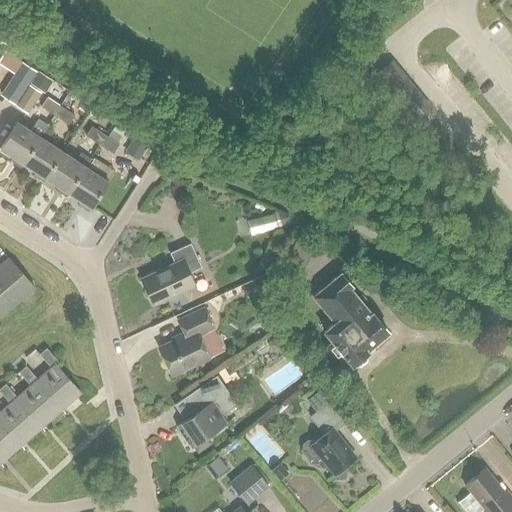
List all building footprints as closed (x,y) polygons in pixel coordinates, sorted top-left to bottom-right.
[(22,62),(1,95),(15,105),(37,72),(22,62)] [(425,109),(387,63),(369,78),(389,103),(395,98),(413,119),(425,109)] [(38,72),(30,84),(42,92),(50,80),(38,72)] [(29,85),(16,106),(28,114),(41,93),(29,85)] [(47,97),(41,107),(54,115),(60,106),(47,97)] [(60,106),(54,115),(69,125),(75,116),(60,106)] [(18,124),(0,150),(13,158),(10,162),(21,169),(23,165),(26,167),(30,161),(43,140),(40,138),(48,127),(37,120),(30,131),(21,126),(18,124)] [(92,127),(86,137),(98,145),(105,135),(92,127)] [(105,135),(98,145),(113,154),(119,145),(117,143),(124,133),(115,127),(108,137),(105,135)] [(134,136),(123,153),(137,162),(148,145),(134,136)] [(30,161),(26,167),(36,173),(33,177),(44,183),(46,180),(63,153),(43,140),(30,161)] [(63,153),(46,180),(50,182),(58,187),(55,191),(59,193),(65,197),(67,194),(85,167),(89,160),(79,153),(75,160),(66,155),(63,153)] [(85,167),(67,194),(72,197),(80,201),(77,205),(82,208),(89,213),(109,182),(113,176),(111,171),(94,160),(89,160),(85,167)] [(281,265),(297,274),(312,244),(296,237),(281,265)] [(200,267),(189,243),(168,253),(173,263),(139,278),(151,304),(192,285),(187,273),(200,267)] [(0,263),(0,322),(44,282),(14,251),(0,263)] [(366,352),(388,335),(372,316),(371,317),(350,291),(352,289),(341,276),(313,298),(334,325),(323,334),(331,343),(325,348),(325,351),(333,362),(338,363),(343,358),(351,367),(353,365),(359,367),(365,361),(366,356),(367,354),(366,352)] [(177,338),(155,348),(168,377),(207,360),(196,336),(212,329),(202,308),(175,320),(181,333),(176,335),(177,338)] [(268,342),(267,347),(272,354),(277,354),(281,352),(282,346),(277,340),(272,339),(268,342)] [(38,380),(35,383),(60,411),(80,393),(57,366),(60,364),(47,349),(40,355),(52,369),(38,380)] [(31,387),(18,399),(15,401),(39,429),(60,411),(35,383),(38,380),(27,367),(19,374),(31,387)] [(206,442),(205,438),(223,426),(218,418),(234,407),(214,377),(183,398),(193,414),(173,428),(187,450),(193,446),(196,449),(201,449),(205,447),(206,442)] [(0,414),(0,426),(19,447),(39,429),(15,401),(18,399),(6,385),(0,390),(0,393),(10,405),(0,414)] [(317,413),(310,418),(324,435),(316,442),(308,441),(302,446),(302,453),(310,464),(317,465),(323,460),(335,476),(356,459),(334,432),(345,423),(320,392),(308,401),(317,413)] [(0,426),(0,463),(19,447),(0,426)] [(218,457),(209,465),(219,477),(228,470),(218,457)] [(281,481),(290,473),(281,463),(272,471),(281,481)] [(251,464),(231,481),(248,501),(252,498),(253,500),(269,486),(251,464)] [(504,493),(486,470),(465,487),(471,494),(459,504),(464,511),(481,511),(482,511),(509,511),(511,510),(511,498),(506,492),(504,493)]
